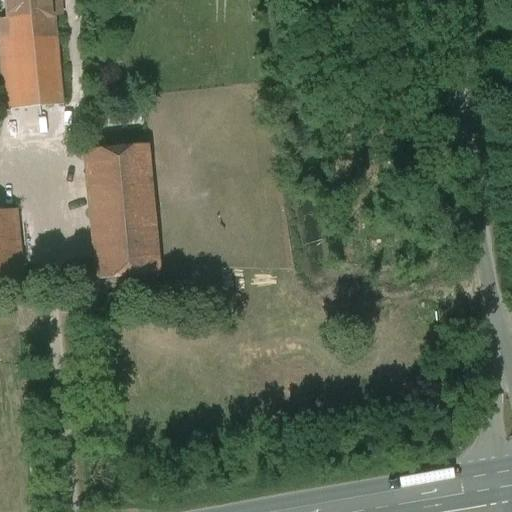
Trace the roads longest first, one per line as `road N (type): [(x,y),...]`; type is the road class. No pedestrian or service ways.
road 1 (unclassified): [(445,0),(511,446)]
road 2 (primary): [(511,479),(336,510)]
